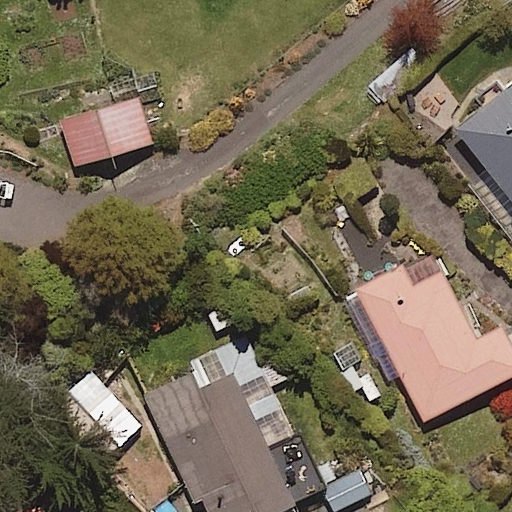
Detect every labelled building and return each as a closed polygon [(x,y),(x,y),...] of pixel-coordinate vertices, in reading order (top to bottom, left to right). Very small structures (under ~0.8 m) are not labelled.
[(432,67),(413,45),(367,85),(386,107),(432,67)] [(511,68),(448,119),(511,200),(511,68)] [(72,157),(148,135),(140,107),(161,101),(154,77),(57,104),(72,157)] [(474,327),(429,242),(354,282),(423,411),(511,363),(511,340),(498,315),(474,327)] [(250,369),(232,335),(136,386),(202,511),(302,511),(293,494),(321,480),(260,364),(250,369)] [(48,511),(44,499),(5,511),(48,511)]
